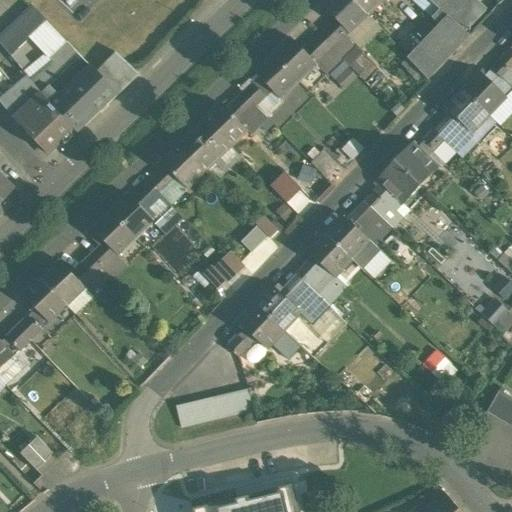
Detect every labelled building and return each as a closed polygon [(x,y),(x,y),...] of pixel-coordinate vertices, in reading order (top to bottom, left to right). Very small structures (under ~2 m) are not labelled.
[(367,16),(351,0),(330,0),(324,7),(336,20),(349,33),(367,16)] [(383,0),(351,0),(367,16),(383,0)] [(439,10),(427,0),(410,0),(431,19),(439,10)] [(475,0),(427,0),(439,10),(464,33),(486,10),(475,0)] [(32,7),(0,36),(0,45),(10,57),(46,21),(32,7)] [(438,26),(407,59),(428,81),(469,36),(464,33),(439,10),(431,19),(438,26)] [(336,20),(320,36),(333,49),(349,33),(336,20)] [(320,36),(303,52),(316,65),(333,49),(320,36)] [(303,52),(291,39),(273,56),(298,82),(316,65),(303,52)] [(0,69),(16,88),(27,78),(10,57),(0,45),(0,69)] [(511,47),(501,59),(511,68),(511,67),(511,47)] [(96,73),(117,95),(138,75),(115,53),(96,73)] [(298,82),(273,56),(255,73),(273,92),(280,99),(298,82)] [(96,73),(84,59),(66,76),(71,82),(99,112),(117,95),(96,73)] [(501,59),(484,77),(494,86),(511,68),(501,59)] [(54,61),(31,82),(49,104),(71,82),(66,76),(54,61)] [(16,88),(0,69),(0,101),(16,88)] [(484,77),(479,72),(461,90),(487,115),(504,97),(494,86),(484,77)] [(31,82),(27,78),(16,88),(0,101),(15,120),(14,121),(46,153),(72,128),(49,104),(31,82)] [(273,92),(259,78),(243,94),(256,108),(273,92)] [(71,82),(49,104),(72,128),(77,134),(99,112),(71,82)] [(487,115),(461,90),(444,108),(449,114),(459,123),(470,133),(487,115)] [(243,94),(227,110),(240,123),(256,108),(243,94)] [(227,110),(222,105),(204,122),(211,130),(229,149),(247,131),(240,123),(227,110)] [(449,114),(433,131),(442,140),(459,123),(449,114)] [(211,130),(187,154),(205,172),(229,149),(211,130)] [(433,131),(416,149),(426,158),(442,140),(433,131)] [(416,149),(410,144),(393,162),(419,187),(437,169),(426,158),(416,149)] [(187,154),(179,146),(161,163),(166,168),(176,179),(187,189),(205,172),(187,154)] [(419,187),(393,162),(376,180),(381,185),(402,205),(403,204),(419,187)] [(166,168),(149,185),(159,195),(176,179),(166,168)] [(286,170),(271,185),(299,215),(314,200),(286,170)] [(0,176),(0,203),(13,189),(0,176)] [(149,185),(133,201),(143,211),(159,195),(149,185)] [(402,205),(381,185),(374,193),(390,208),(389,209),(394,214),(397,211),(403,204),(402,205)] [(374,193),(364,203),(378,217),(380,218),(389,209),(390,208),(374,193)] [(128,196),(110,213),(136,239),(154,221),(143,211),(133,201),(128,196)] [(378,217),(364,203),(355,213),(364,222),(369,227),(378,217)] [(286,222),(293,214),(283,205),(276,213),(286,222)] [(484,309),(511,281),(465,237),(469,232),(441,205),(419,227),(485,291),(476,301),(484,309)] [(394,214),(389,209),(380,218),(387,225),(392,229),(403,217),(397,211),(394,214)] [(136,239),(110,213),(92,230),(105,242),(118,256),(136,239)] [(364,222),(355,213),(347,221),(357,230),(364,222)] [(347,221),(342,216),(324,234),(350,259),(368,241),(357,230),(347,221)] [(278,231),(264,217),(256,225),(270,239),(278,231)] [(378,217),(369,227),(364,222),(357,230),(368,241),(368,240),(370,242),(387,225),(380,218),(378,217)] [(324,234),(307,253),(312,258),(312,257),(322,267),(333,277),(350,259),(324,234)] [(368,241),(350,259),(361,269),(378,250),(370,242),(368,240),(368,241)] [(118,256),(105,242),(97,249),(111,263),(118,256)] [(498,255),(511,271),(511,250),(508,246),(498,255)] [(111,263),(97,249),(88,258),(102,271),(104,274),(113,265),(111,263)] [(234,249),(206,273),(219,289),(247,266),(234,249)] [(322,267),(312,257),(312,258),(305,265),(315,275),(322,267)] [(88,258),(72,274),(85,288),(102,271),(88,258)] [(59,262),(42,279),(67,305),(85,288),(72,274),(59,262)] [(315,275),(305,265),(296,274),(296,275),(306,284),(317,295),(323,288),(313,277),(315,275)] [(315,275),(313,277),(323,288),(333,278),(333,277),(322,267),(315,275)] [(296,275),(279,293),(289,302),(295,295),(306,284),(296,275)] [(323,288),(317,295),(329,306),(329,305),(346,287),(343,284),(342,284),(334,277),(323,288)] [(42,279),(23,296),(36,309),(49,322),(67,305),(42,279)] [(279,293),(274,288),(257,306),(282,331),(300,313),(289,302),(279,293)] [(295,295),(289,302),(294,308),(301,301),(295,295)] [(482,314),(503,333),(511,322),(511,310),(496,298),(482,314)] [(282,331),(257,306),(239,324),(245,329),(254,338),(265,349),(282,331)] [(36,309),(18,327),(30,340),(49,322),(36,309)] [(18,327),(0,343),(0,344),(13,357),(30,340),(18,327)] [(245,329),(228,347),(237,356),(254,338),(245,329)] [(0,344),(0,369),(13,357),(0,344)] [(442,381),(456,367),(439,349),(425,362),(442,381)] [(247,389),(175,406),(180,427),(253,411),(247,389)] [(509,398),(499,392),(488,412),(498,418),(509,398)] [(511,399),(509,398),(498,418),(507,423),(511,414),(511,399)] [(37,438),(20,454),(36,471),(53,454),(37,438)] [(0,463),(0,487),(14,500),(26,487),(0,463)] [(292,486),(193,511),(291,511),(290,505),(296,504),(292,486)] [(444,493),(421,511),(457,511),(459,511),(444,493)]
